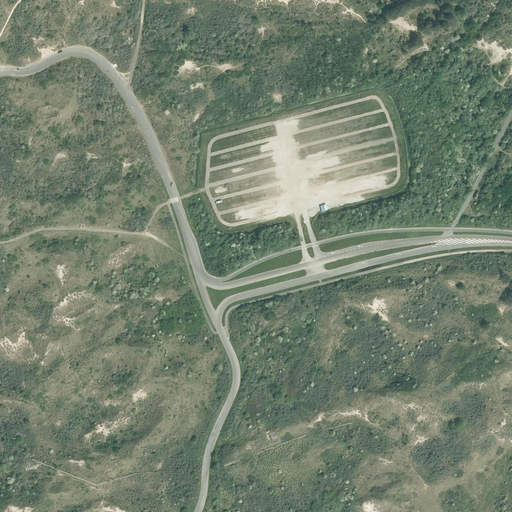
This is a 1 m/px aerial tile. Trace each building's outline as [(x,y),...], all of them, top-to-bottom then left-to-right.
[(372,324),(358,320),(356,325),(370,329),(372,324)] [(442,362),(428,359),(427,364),(441,367),(442,362)] [(322,430),(323,431),(351,423),(351,422),(322,430)] [(412,448),(353,423),(353,424),(351,425),(345,426),(349,427),(349,429),(351,431),(351,433),(350,434),(354,435),(407,458),(408,456),(409,455),(410,452),(411,450),(411,449),(412,448)] [(275,432),(276,432),(276,431),(270,433),(272,439),(278,437),(277,432),(275,433),(275,434),(275,435),(275,436),(274,436),(273,436),(273,435),(273,434),(274,434),(275,432)] [(303,437),(310,434),(309,433),(303,435),(278,445),(222,466),(223,467),(279,446),(303,437)] [(31,459),(13,451),(0,452),(0,460),(12,459),(16,462),(18,465),(19,466),(28,470),(30,469),(33,468),(35,466),(37,465),(39,464),(31,460),(31,459)] [(97,486),(32,459),(31,460),(97,487),(133,476),(138,475),(138,474),(97,486)] [(145,473),(138,474),(138,475),(133,476),(133,477),(134,479),(135,481),(135,483),(149,481),(189,478),(189,476),(189,475),(189,473),(189,470),(145,473)]
